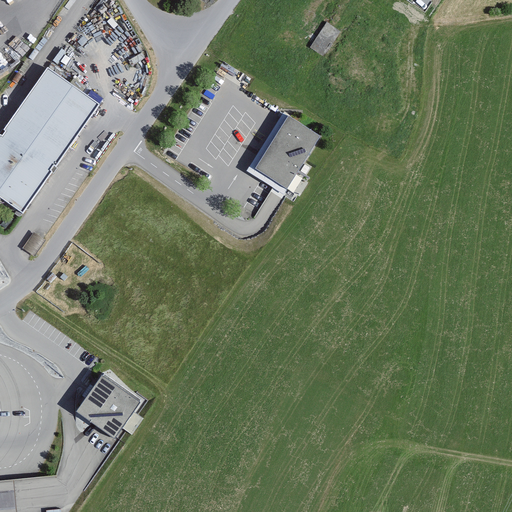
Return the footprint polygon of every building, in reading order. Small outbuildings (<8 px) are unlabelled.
[(328,20),(311,45),(325,54),(342,29),(328,20)] [(50,70),(0,137),(0,194),(25,214),(102,107),(50,70)] [(322,139),(290,119),(257,170),(289,190),(322,139)] [(46,240),(34,232),(23,248),(34,256),(46,240)] [(141,400),(104,375),(78,412),(114,438),(141,400)]
